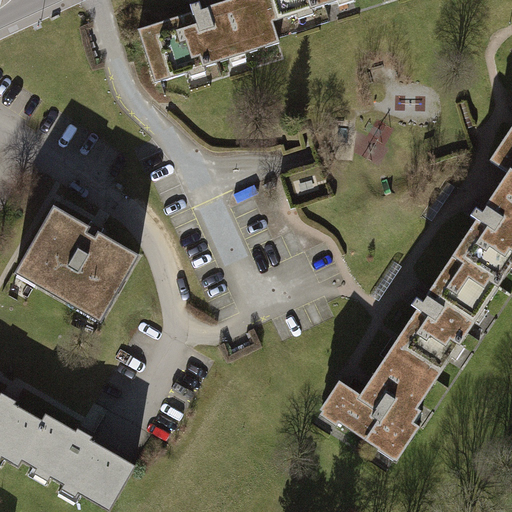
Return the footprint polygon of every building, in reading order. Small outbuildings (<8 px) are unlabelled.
[(261,0),(238,0),(138,34),(156,88),(277,47),(271,28),(261,0)] [(261,0),(271,28),(354,0),(261,0)] [(511,127),(493,157),(509,167),(511,168),(511,127)] [(511,168),(509,167),(457,248),(505,279),(511,267),(511,168)] [(136,250),(53,204),(14,274),(97,320),(136,250)] [(447,367),(505,279),(457,248),(399,336),(447,367)] [(416,416),(447,367),(399,336),(366,388),(342,373),(317,412),(397,464),(425,421),(416,416)] [(46,420),(0,394),(0,457),(19,468),(46,420)] [(46,420),(19,468),(98,511),(107,511),(136,460),(50,412),(46,420)]
